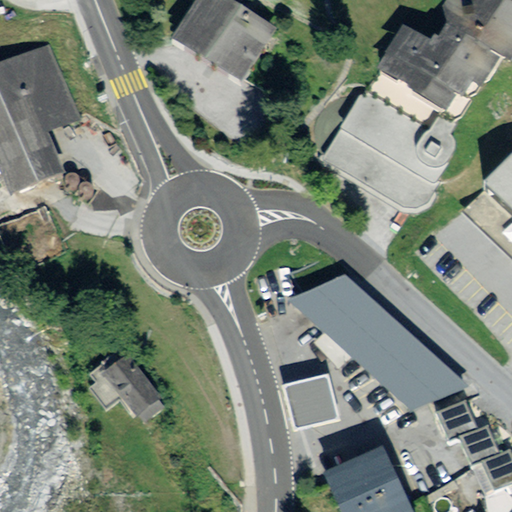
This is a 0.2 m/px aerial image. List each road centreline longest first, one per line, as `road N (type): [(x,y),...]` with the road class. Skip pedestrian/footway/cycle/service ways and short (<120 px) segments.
road 1 (tertiary): [(511,397),(367,265)]
road 2 (secondary): [(189,274),(224,325),(261,445)]
road 3 (tertiary): [(206,191),(174,156),(121,49),(106,37)]
road 4 (secondary): [(261,445),(263,389),(231,263)]
road 5 (tertiary): [(106,37),(164,212)]
road 6 (tertiary): [(367,265),(293,207),(234,208)]
road 7 (unknown): [(121,49),(192,76),(244,113)]
road 8 (tertiary): [(241,249),(289,232),(367,265)]
